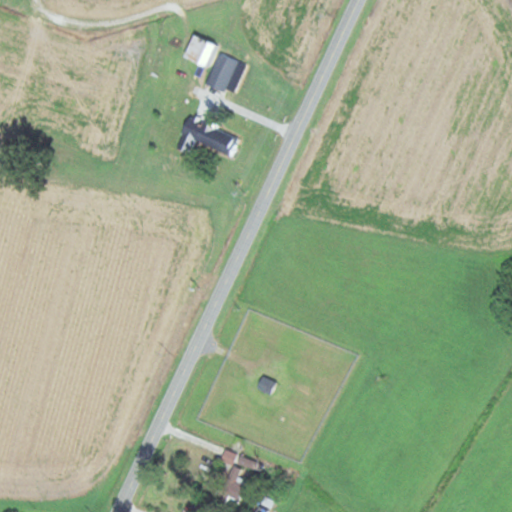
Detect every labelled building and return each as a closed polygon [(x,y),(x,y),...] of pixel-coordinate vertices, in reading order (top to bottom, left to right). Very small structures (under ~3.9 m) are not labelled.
[(180,56),(202,67),(213,45),(191,34),(180,56)] [(204,82),(221,91),(237,61),(219,52),(204,82)] [(228,156),(236,136),(200,120),(191,140),(228,156)] [(256,388),(268,394),(274,384),(261,378),(256,388)] [(244,487),(237,484),(248,461),(236,455),(219,493),(238,501),(244,487)] [(271,511),(271,497),(257,497),(257,511),(271,511)]
